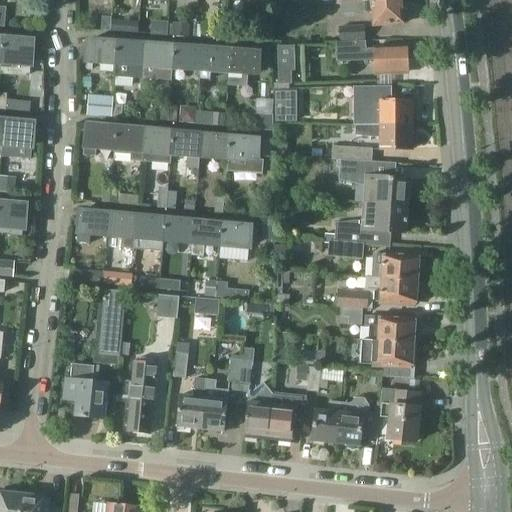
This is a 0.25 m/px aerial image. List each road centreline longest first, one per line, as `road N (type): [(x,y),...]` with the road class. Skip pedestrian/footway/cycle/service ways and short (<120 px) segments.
road 1 (secondary): [(486,488),(446,0)]
road 2 (residential): [(46,457),(61,120),(58,0)]
road 3 (unclassified): [(486,488),(181,469)]
road 4 (unclassified): [(181,469),(46,457)]
